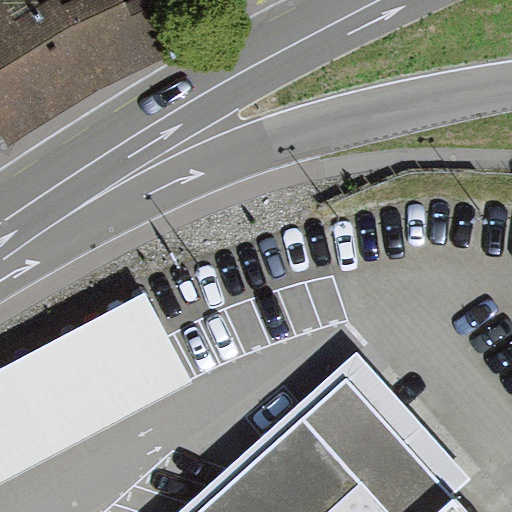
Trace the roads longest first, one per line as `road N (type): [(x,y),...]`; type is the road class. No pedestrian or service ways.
road 1 (tertiary): [(0,229),(384,110),(511,95)]
road 2 (primary): [(0,219),(201,88),(371,0)]
